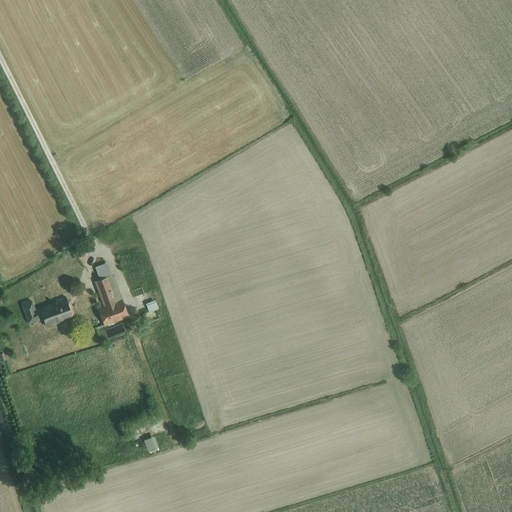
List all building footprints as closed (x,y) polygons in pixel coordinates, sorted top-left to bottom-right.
[(86,241),(71,252),(75,259),(90,248),(86,241)] [(99,280),(94,282),(103,306),(98,308),(104,326),(128,317),(112,275),(111,275),(106,263),(95,267),(99,280)] [(27,300),(21,303),(21,305),(28,324),(43,319),(46,328),(73,318),(72,316),(73,313),(71,308),(72,307),(70,300),(67,301),(65,295),(56,299),(56,301),(48,304),(49,305),(39,308),(39,309),(35,311),(32,301),(28,302),(27,300)] [(155,300),(145,304),(149,312),(158,309),(155,300)] [(386,322),(383,314),(376,317),(377,319),(374,320),(375,325),(379,324),(380,325),(386,322)] [(124,321),(106,328),(109,336),(127,329),(124,321)] [(154,436),(144,440),(148,453),(157,450),(156,448),(158,447),(154,436)]
